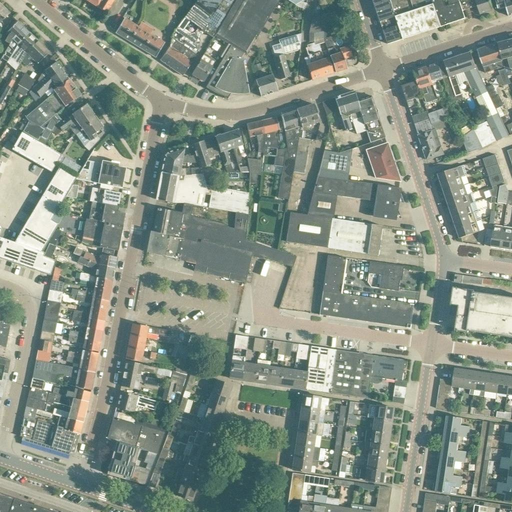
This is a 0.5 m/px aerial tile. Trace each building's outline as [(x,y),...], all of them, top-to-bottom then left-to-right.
[(102,0),(98,8),(106,13),(113,0),(102,0)] [(236,0),(196,0),(173,34),(171,38),(175,41),(188,50),(192,44),(200,41),(198,36),(202,35),(200,31),(201,30),(213,38),(215,36),(236,0)] [(241,60),(244,54),(246,55),(279,0),(236,0),(215,36),(226,43),(231,46),(223,59),(213,74),(205,88),(224,99),(225,98),(224,98),(226,92),(235,94),(237,94),(243,94),(249,93),(243,60),(241,60)] [(380,22),(396,17),(389,0),(373,0),(377,11),(378,10),(382,20),(380,21),(380,22)] [(389,0),(396,17),(403,39),(438,28),(440,27),(441,27),(431,0),(389,0)] [(431,0),(441,27),(465,19),(463,11),(477,6),(478,6),(475,0),(464,0),(461,1),(460,0),(449,0),(450,4),(447,5),(445,0),(431,0)] [(475,0),(478,6),(477,6),(480,14),(481,14),(493,10),(489,0),(475,0)] [(506,6),(509,16),(511,15),(511,0),(495,0),(498,9),(506,6)] [(0,23),(9,14),(0,4),(0,23)] [(310,42),(314,42),(313,33),(319,32),(318,24),(322,23),(321,16),(312,17),(309,33),(310,42)] [(396,17),(380,22),(388,44),(403,39),(396,17)] [(124,18),(115,33),(142,49),(151,35),(150,34),(152,30),(141,22),(138,27),(124,18)] [(17,22),(16,20),(11,25),(13,26),(6,34),(8,36),(5,41),(10,44),(12,40),(24,28),(17,21),(17,22)] [(319,44),(325,42),(325,41),(323,28),(322,23),(318,24),(319,32),(313,33),(314,42),(314,43),(312,44),(322,77),(333,73),(328,58),(324,60),(319,44)] [(354,44),(349,46),(339,49),(341,53),(336,54),(331,39),(327,27),(323,28),(325,41),(325,42),(325,43),(335,73),(346,69),(343,59),(352,57),(357,55),(356,51),(354,44)] [(10,57),(14,49),(16,46),(29,33),(24,28),(12,40),(10,44),(1,59),(7,62),(10,57)] [(26,53),(38,41),(29,33),(16,46),(14,49),(10,57),(19,66),(26,53)] [(279,80),(290,77),(281,48),(301,42),(301,34),(278,41),(280,45),(270,48),(279,80)] [(142,49),(155,57),(164,43),(151,35),(142,49)] [(37,64),(49,52),(38,41),(26,53),(27,55),(23,59),(22,61),(27,66),(33,60),(37,64)] [(175,41),(171,47),(169,46),(160,60),(182,76),(194,59),(196,55),(188,50),(175,41)] [(511,52),(509,41),(498,44),(502,60),(508,59),(511,74),(511,52)] [(231,46),(226,43),(218,56),(223,59),(231,46)] [(312,80),(322,77),(312,44),(307,46),(308,48),(306,49),(308,57),(304,58),(312,80)] [(502,60),(498,44),(477,50),(482,67),(484,74),(504,67),(502,62),(502,60)] [(464,74),(485,119),(498,113),(496,109),(486,88),(476,68),(471,52),(455,58),(457,65),(460,64),(461,69),(462,69),(463,72),(464,74)] [(202,81),(203,81),(211,67),(215,61),(204,54),(191,75),(192,75),(192,74),(203,80),(202,81)] [(445,63),(439,65),(442,73),(444,79),(450,77),(457,95),(462,94),(459,84),(460,84),(457,76),(456,77),(456,75),(463,72),(462,69),(461,69),(460,64),(457,65),(455,58),(444,62),(445,63)] [(49,80),(63,71),(56,62),(43,71),(46,76),(33,88),(30,93),(32,96),(36,93),(49,80)] [(439,65),(438,63),(427,67),(437,99),(438,100),(443,98),(438,81),(444,79),(442,73),(439,65)] [(427,67),(414,72),(417,81),(420,89),(422,89),(426,103),(437,99),(427,67)] [(505,69),(499,72),(505,86),(511,83),(505,69)] [(53,85),(56,89),(69,79),(63,71),(49,80),(36,93),(32,96),(35,101),(40,97),(53,85)] [(19,85),(19,86),(28,91),(35,80),(26,74),(19,85)] [(261,97),(277,92),(272,75),(255,80),(261,97)] [(29,122),(23,133),(45,146),(53,133),(57,125),(51,118),(56,114),(65,106),(67,108),(75,102),(74,100),(80,95),(76,89),(75,86),(73,86),(69,79),(56,89),(54,90),(55,92),(25,117),(29,122)] [(422,96),(420,89),(417,81),(402,86),(410,109),(419,106),(416,98),(422,96)] [(1,95),(0,97),(0,104),(1,105),(11,88),(7,85),(1,95)] [(486,88),(496,109),(504,105),(499,95),(498,96),(492,85),(486,88)] [(353,92),(329,100),(333,112),(338,110),(341,117),(339,117),(342,129),(345,128),(346,131),(351,129),(350,127),(354,126),(356,134),(366,131),(362,117),(356,101),(353,92)] [(371,96),(356,101),(362,117),(374,112),(376,112),(371,96)] [(329,100),(322,102),(326,114),(331,112),(333,112),(329,100)] [(81,131),(83,130),(80,127),(95,116),(86,104),(72,114),(73,115),(71,117),(81,131)] [(296,111),(300,128),(319,122),(314,105),(296,111)] [(443,110),(428,114),(430,119),(432,125),(449,119),(443,110)] [(300,129),(300,128),(296,111),(281,116),(281,117),(285,131),(287,149),(288,158),(296,159),(297,152),(298,145),(300,139),(299,138),(300,129)] [(430,119),(428,114),(427,111),(412,117),(415,124),(430,119)] [(331,112),(326,114),(329,123),(334,122),(331,112)] [(374,114),(374,112),(362,117),(366,131),(370,143),(385,138),(377,113),(374,114)] [(487,122),(496,142),(496,141),(497,142),(509,136),(510,135),(505,126),(498,113),(485,119),(487,122)] [(103,127),(95,116),(80,127),(83,130),(90,140),(84,147),(89,151),(99,140),(95,133),(103,127)] [(62,131),(72,124),(68,117),(57,125),(62,131)] [(279,130),(276,118),(262,121),(265,133),(263,153),(263,155),(266,156),(267,148),(277,149),(279,130)] [(430,119),(415,124),(416,130),(427,160),(444,154),(442,148),(438,149),(432,132),(434,131),(432,125),(430,119)] [(474,130),(473,129),(471,124),(470,125),(467,120),(459,125),(461,130),(458,132),(462,138),(474,130)] [(262,121),(246,125),(247,125),(249,137),(257,136),(258,143),(258,153),(263,153),(265,133),(262,121)] [(474,130),(477,136),(482,148),(496,142),(487,122),(473,129),(474,130)] [(242,145),(237,130),(228,133),(233,148),(233,149),(238,165),(241,164),(240,159),(242,159),(238,147),(242,145)] [(462,138),(468,153),(482,148),(477,136),(474,130),(462,138)] [(14,144),(11,150),(25,158),(34,140),(21,133),(14,144)] [(228,133),(224,134),(218,136),(215,137),(227,173),(233,173),(226,151),(233,148),(228,133)] [(366,134),(353,137),(354,143),(367,141),(366,134)] [(300,139),(298,145),(309,147),(310,140),(299,138),(300,139)] [(34,140),(25,158),(38,165),(47,148),(34,140)] [(206,150),(203,141),(193,145),(197,157),(199,163),(200,169),(211,165),(209,160),(219,157),(216,147),(206,150)] [(387,144),(366,151),(376,178),(400,182),(387,144)] [(308,153),(309,147),(298,145),(297,152),(308,153)] [(164,156),(163,161),(173,163),(173,164),(181,166),(182,163),(192,163),(199,163),(197,157),(182,157),(184,147),(177,150),(173,151),(167,153),(164,156)] [(47,148),(38,165),(51,173),(55,165),(61,155),(47,148)] [(287,149),(277,151),(276,157),(275,165),(283,166),(278,198),(289,200),(293,172),(294,165),(296,159),(288,158),(287,149)] [(349,174),(352,149),(340,154),(324,151),(319,170),(349,174)] [(297,152),(296,159),(306,160),(308,153),(297,152)] [(498,164),(495,155),(483,159),(486,168),(498,164)] [(65,157),(61,164),(78,175),(82,168),(65,157)] [(248,159),(249,167),(249,173),(249,183),(256,184),(257,175),(261,175),(262,161),(248,159)] [(305,167),(306,160),(296,159),(294,165),(305,167)] [(118,167),(119,163),(111,161),(110,165),(101,163),(90,161),(90,162),(91,163),(90,170),(82,169),(75,180),(98,184),(101,184),(112,187),(112,186),(122,188),(124,178),(125,168),(118,167)] [(163,161),(161,172),(180,176),(201,175),(198,168),(181,168),(181,166),(173,164),(173,163),(163,161)] [(501,173),(498,164),(486,168),(489,177),(501,173)] [(294,165),(293,172),(304,174),(305,167),(294,165)] [(464,165),(437,174),(440,184),(467,174),(464,165)] [(49,183),(66,193),(76,177),(59,167),(49,183)] [(161,172),(156,200),(173,203),(184,203),(183,206),(192,208),(193,205),(203,207),(205,194),(211,195),(209,208),(235,213),(247,215),(248,193),(206,185),(203,174),(201,175),(180,176),(161,172)] [(501,173),(489,177),(492,187),(498,185),(504,182),(501,173)] [(440,184),(444,193),(464,186),(461,177),(467,175),(467,174),(440,184)] [(373,215),(395,218),(396,219),(401,188),(317,176),(313,191),(307,215),(333,219),(337,195),(375,201),(373,215)] [(49,183),(41,196),(58,207),(66,193),(49,183)] [(93,188),(90,201),(92,202),(118,207),(121,193),(111,192),(112,187),(101,184),(100,189),(93,188)] [(493,189),(489,190),(491,197),(496,197),(498,185),(492,187),(493,189)] [(497,203),(507,204),(509,192),(505,185),(500,186),(497,203)] [(444,193),(447,202),(468,195),(464,186),(444,193)] [(447,202),(450,210),(471,204),(468,195),(447,202)] [(50,220),(58,207),(41,196),(33,210),(50,220)] [(92,202),(88,219),(105,223),(123,226),(123,225),(122,224),(125,213),(117,212),(118,207),(92,202)] [(156,203),(154,214),(173,218),(175,207),(156,203)] [(474,213),(471,204),(450,210),(453,220),(474,213)] [(33,210),(24,225),(48,240),(57,224),(50,220),(33,210)] [(285,242),(377,256),(382,226),(333,219),(307,215),(290,213),(285,242)] [(453,220),(456,229),(477,221),(474,213),(453,220)] [(154,214),(152,225),(171,229),(173,218),(154,214)] [(480,232),(477,221),(456,229),(459,239),(460,238),(480,232)] [(101,248),(118,251),(123,226),(105,223),(101,248)] [(24,225),(14,242),(23,245),(39,251),(41,252),(48,240),(24,225)] [(152,225),(150,235),(169,239),(171,229),(152,225)] [(494,225),(493,232),(491,245),(491,247),(500,249),(504,226),(494,225)] [(500,249),(510,250),(511,237),(511,227),(504,226),(500,249)] [(485,244),(491,245),(493,232),(486,231),(485,244)] [(150,235),(148,246),(167,250),(169,239),(150,235)] [(52,237),(50,243),(56,246),(59,241),(52,237)] [(6,239),(0,257),(0,258),(16,264),(23,245),(14,242),(6,239)] [(50,244),(44,255),(51,258),(56,246),(50,244)] [(23,245),(16,264),(33,270),(39,251),(23,245)] [(148,246),(145,257),(165,261),(167,250),(148,246)] [(76,247),(73,254),(80,257),(98,264),(115,268),(117,257),(100,254),(99,258),(76,247)] [(274,248),(271,256),(277,259),(276,266),(283,267),(283,264),(293,268),(296,256),(274,248)] [(41,252),(39,251),(33,270),(50,276),(55,260),(43,256),(44,253),(41,252)] [(97,271),(96,278),(112,281),(115,268),(98,264),(80,257),(73,254),(80,257),(78,263),(97,271)] [(322,291),(341,294),(346,258),(328,255),(322,291)] [(190,256),(186,285),(278,298),(278,296),(282,270),(283,267),(276,266),(276,269),(190,256)] [(378,288),(398,291),(399,280),(399,275),(402,276),(403,267),(370,262),(369,273),(380,275),(378,288)] [(144,265),(141,289),(175,294),(179,270),(144,265)] [(52,276),(52,280),(59,281),(61,269),(54,268),(52,276)] [(282,270),(278,296),(283,296),(291,271),(282,270)] [(95,288),(110,291),(112,281),(96,278),(89,276),(89,275),(86,274),(81,273),(79,279),(96,282),(95,288)] [(455,274),(454,282),(462,283),(463,276),(455,274)] [(50,287),(49,290),(63,292),(64,283),(59,281),(52,280),(51,280),(50,286),(50,287)] [(451,305),(459,306),(455,331),(468,333),(468,331),(511,337),(511,297),(474,292),(474,290),(453,287),(451,305)] [(77,295),(108,301),(110,291),(95,288),(94,289),(91,289),(90,289),(87,289),(86,292),(78,290),(77,295)] [(60,303),(63,292),(49,290),(47,301),(60,303)] [(322,291),(319,315),(395,326),(402,327),(402,326),(402,323),(404,319),(409,312),(411,309),(412,305),(412,304),(398,302),(341,294),(322,291)] [(77,295),(76,301),(92,304),(91,307),(106,310),(108,301),(77,295)] [(45,310),(59,313),(60,303),(47,301),(45,310)] [(74,310),(73,316),(104,322),(106,310),(91,307),(90,313),(74,310)] [(45,310),(43,320),(57,323),(59,313),(45,310)] [(73,316),(72,321),(88,324),(87,327),(103,331),(104,322),(73,316)] [(43,320),(41,330),(55,333),(57,323),(43,320)] [(0,322),(0,345),(6,348),(10,326),(0,322)] [(146,338),(147,333),(162,336),(163,329),(132,324),(130,335),(146,338)] [(70,330),(69,336),(100,342),(102,333),(102,332),(103,331),(87,327),(87,329),(87,330),(83,329),(81,327),(72,326),(71,331),(70,330)] [(41,330),(39,340),(53,343),(55,333),(41,330)] [(130,335),(128,347),(143,351),(146,338),(130,335)] [(195,349),(199,337),(191,335),(187,346),(187,347),(189,348),(195,349)] [(235,335),(233,348),(240,349),(242,336),(235,335)] [(98,352),(100,342),(69,336),(68,341),(84,344),(83,349),(98,352)] [(254,338),(253,351),(259,352),(261,339),(254,338)] [(38,350),(48,352),(51,353),(53,343),(39,340),(38,350)] [(273,341),(272,349),(278,350),(278,355),(284,356),(286,343),(273,341)] [(286,343),(284,356),(290,356),(291,352),(297,353),(298,345),(286,343)] [(178,346),(174,358),(185,360),(189,348),(187,347),(178,346)] [(310,346),(309,359),(307,373),(304,389),(306,389),(306,390),(328,393),(335,350),(310,346)] [(126,359),(141,362),(143,351),(128,347),(126,359)] [(369,384),(373,356),(335,350),(328,393),(367,399),(369,384)] [(69,352),(68,356),(96,362),(98,354),(83,351),(82,355),(69,352)] [(95,372),(96,362),(68,356),(67,362),(80,364),(79,369),(95,372)] [(382,379),(395,381),(401,381),(405,360),(379,357),(373,356),(369,384),(377,385),(382,382),(382,379)] [(3,373),(7,374),(10,360),(0,357),(0,364),(4,366),(3,373)] [(231,362),(229,378),(242,380),(244,364),(245,358),(238,357),(237,363),(231,362)] [(36,360),(32,378),(44,381),(50,382),(51,374),(77,379),(76,383),(75,387),(91,390),(95,372),(79,369),(79,370),(76,369),(74,368),(46,362),(36,360)] [(257,366),(255,382),(267,384),(269,368),(270,362),(257,360),(256,366),(257,366)] [(142,364),(125,361),(124,370),(132,372),(132,373),(140,375),(141,371),(156,374),(157,368),(142,365),(142,364)] [(244,364),(242,380),(255,382),(257,366),(256,366),(244,364)] [(171,377),(169,383),(175,384),(173,390),(181,393),(187,374),(157,368),(156,374),(171,377)] [(269,368),(267,384),(280,386),(282,370),(269,368)] [(463,388),(466,370),(457,369),(455,369),(453,381),(452,386),(459,387),(458,393),(462,394),(463,388)] [(132,372),(124,370),(120,387),(137,390),(140,375),(132,373),(132,372)] [(282,370),(280,386),(292,388),(294,371),(282,370)] [(474,390),(477,372),(466,370),(463,388),(470,389),(469,395),(473,396),(474,390)] [(197,373),(191,371),(187,384),(193,386),(197,373)] [(294,371),(292,388),(304,389),(307,373),(294,371)] [(485,397),(485,392),(488,374),(477,372),(474,390),(481,391),(480,397),(485,397)] [(496,393),(499,375),(488,374),(485,392),(496,393)] [(507,395),(510,377),(499,375),(496,393),(507,395)] [(157,388),(159,380),(145,377),(144,385),(157,388)] [(30,387),(42,390),(43,382),(44,381),(32,378),(30,387)] [(216,380),(211,392),(228,398),(232,385),(216,380)] [(193,386),(187,384),(184,392),(190,394),(193,386)] [(88,402),(57,394),(53,393),(42,390),(30,387),(28,397),(56,405),(71,409),(85,413),(87,406),(88,402)] [(53,393),(57,394),(88,402),(91,393),(75,389),(74,393),(54,388),(53,393)] [(120,391),(115,408),(133,412),(135,408),(143,410),(144,408),(155,411),(158,401),(120,391)] [(439,391),(438,397),(450,399),(451,392),(439,391)] [(199,403),(201,404),(223,411),(228,398),(211,392),(209,400),(201,398),(199,403)] [(302,408),(324,411),(325,407),(328,407),(329,399),(304,395),(302,408)] [(53,413),(59,415),(83,422),(85,413),(71,409),(70,413),(55,409),(56,405),(28,397),(26,406),(37,409),(53,413)] [(182,397),(178,411),(183,412),(184,411),(187,400),(188,399),(182,397)] [(201,404),(196,416),(197,416),(219,424),(223,411),(201,404)] [(370,412),(368,412),(367,417),(375,419),(391,421),(393,408),(371,405),(370,412)] [(27,418),(34,420),(37,409),(26,406),(23,417),(27,418)] [(302,408),(300,420),(316,423),(317,415),(324,416),(324,411),(302,408)] [(183,412),(178,411),(174,423),(178,424),(179,425),(183,412)] [(59,415),(56,426),(80,432),(83,422),(59,415)] [(347,422),(346,424),(355,425),(356,419),(364,420),(364,417),(356,416),(353,415),(348,415),(347,422)] [(197,416),(195,422),(200,423),(197,431),(214,437),(219,424),(197,416)] [(443,424),(442,429),(469,433),(470,427),(461,426),(462,418),(447,416),(446,424),(443,424)] [(74,454),(80,432),(56,426),(34,420),(27,418),(23,417),(24,417),(20,436),(19,436),(31,440),(51,447),(70,454),(70,453),(74,454)] [(135,424),(113,418),(106,439),(116,442),(157,454),(166,429),(160,427),(154,425),(137,420),(136,420),(135,424)] [(373,431),(389,434),(391,421),(375,419),(373,431)] [(300,420),(298,433),(314,435),(322,436),(324,424),(316,423),(300,420)] [(168,432),(167,435),(173,437),(178,424),(174,423),(171,433),(168,432)] [(444,434),(443,441),(457,443),(464,444),(465,437),(468,438),(469,433),(442,429),(442,433),(444,434)] [(365,430),(363,442),(387,446),(389,434),(373,431),(365,430)] [(189,435),(187,442),(193,444),(210,450),(214,437),(197,431),(195,437),(189,435)] [(298,433),(296,445),(312,447),(314,435),(298,433)] [(165,441),(163,448),(168,450),(172,441),(166,439),(165,441)] [(456,450),(457,443),(443,441),(442,449),(439,449),(439,453),(465,457),(466,452),(456,450)] [(113,452),(108,469),(111,470),(109,475),(125,480),(129,481),(138,484),(139,480),(146,482),(150,470),(145,469),(134,466),(134,465),(135,463),(130,462),(132,457),(133,458),(136,448),(116,442),(113,452)] [(363,455),(369,456),(385,458),(387,446),(363,442),(364,450),(363,455)] [(193,444),(188,457),(205,463),(210,450),(193,444)] [(294,457),(310,460),(319,461),(320,449),(312,447),(296,445),(294,457)] [(163,448),(158,460),(164,462),(168,450),(163,448)] [(501,457),(501,463),(511,464),(511,451),(511,452),(508,451),(507,458),(501,457)] [(441,459),(439,466),(454,468),(455,462),(464,463),(465,457),(439,453),(438,458),(441,459)] [(187,463),(185,470),(201,475),(205,463),(184,455),(182,461),(187,463)] [(385,458),(369,456),(367,468),(383,471),(385,458)] [(319,461),(310,460),(294,457),(292,470),(309,473),(310,466),(318,467),(319,461)] [(153,473),(159,475),(164,462),(158,460),(153,473)] [(509,470),(508,477),(511,477),(511,464),(501,463),(500,468),(509,470)] [(436,474),(435,478),(461,482),(462,477),(453,476),(454,468),(439,466),(438,474),(436,474)] [(178,467),(174,480),(180,482),(197,488),(201,475),(185,470),(178,467)] [(360,467),(359,480),(381,483),(382,482),(385,483),(386,476),(383,476),(383,471),(367,468),(360,467)] [(148,486),(155,488),(159,475),(153,473),(148,486)] [(292,473),(291,480),(303,481),(304,475),(292,473)] [(304,475),(303,481),(315,483),(316,477),(304,475)] [(497,482),(497,488),(511,490),(511,477),(508,477),(507,484),(497,482)] [(460,487),(461,482),(435,478),(433,491),(450,494),(452,486),(460,487)] [(354,482),(341,480),(340,487),(353,489),(354,482)] [(171,488),(169,493),(169,494),(192,501),(197,488),(180,482),(177,490),(171,488)] [(353,489),(365,491),(366,484),(354,482),(353,489)] [(492,487),(485,486),(481,485),(479,498),(483,499),(484,494),(491,492),(492,487)] [(379,486),(378,492),(390,494),(391,488),(379,486)] [(511,490),(497,488),(496,493),(505,494),(504,502),(511,503),(511,490)] [(0,511),(54,511),(0,493),(0,511)] [(437,501),(437,502),(449,504),(450,497),(438,495),(437,501)] [(298,511),(310,511),(312,504),(313,498),(308,497),(307,504),(300,503),(300,501),(299,501),(299,504),(300,504),(299,510),(298,511)] [(336,511),(337,508),(338,500),(326,498),(325,506),(323,511),(336,511)] [(475,501),(474,506),(473,511),(479,511),(480,507),(487,508),(488,502),(475,501)]
